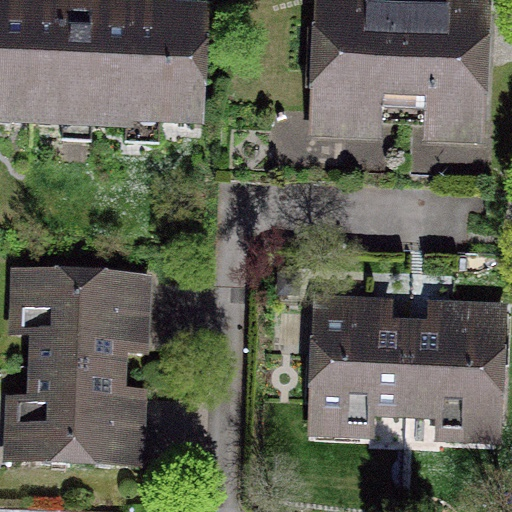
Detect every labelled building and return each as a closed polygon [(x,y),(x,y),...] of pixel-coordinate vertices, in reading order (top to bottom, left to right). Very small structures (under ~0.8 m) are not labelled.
[(479,145),(480,0),(294,0),(293,147),(373,149),(374,101),(421,102),(420,144),(479,145)] [(0,125),(198,131),(202,10),(89,7),(0,4),(0,125)] [(134,376),(137,279),(0,274),(0,345),(22,347),(21,373),(134,376)] [(295,446),(363,451),(364,422),(395,424),(402,306),(304,300),(295,446)] [(489,450),(498,312),(402,306),(395,424),(428,426),(426,446),(489,450)] [(21,373),(19,402),(0,401),(0,463),(132,469),(134,376),(21,373)]
